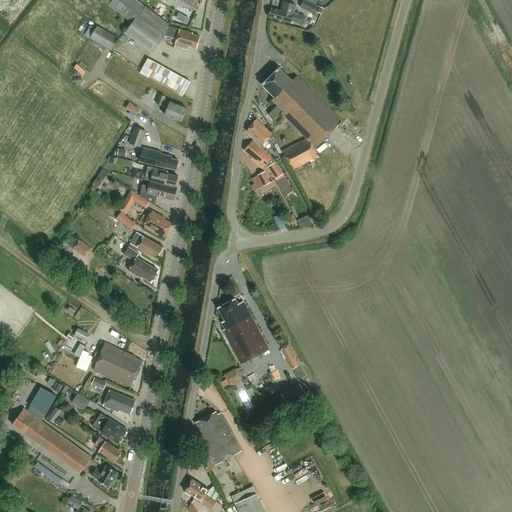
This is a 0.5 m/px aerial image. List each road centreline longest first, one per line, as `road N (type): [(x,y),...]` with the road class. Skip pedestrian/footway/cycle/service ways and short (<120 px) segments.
road 1 (tertiary): [(128,511),(220,0)]
road 2 (unclassified): [(237,239),(327,228),(342,217),(405,0)]
road 3 (unclassified): [(174,511),(219,263),(237,239)]
road 4 (unclassified): [(237,239),(229,216),(238,137),(265,0)]
road 5 (track): [(156,351),(0,237)]
